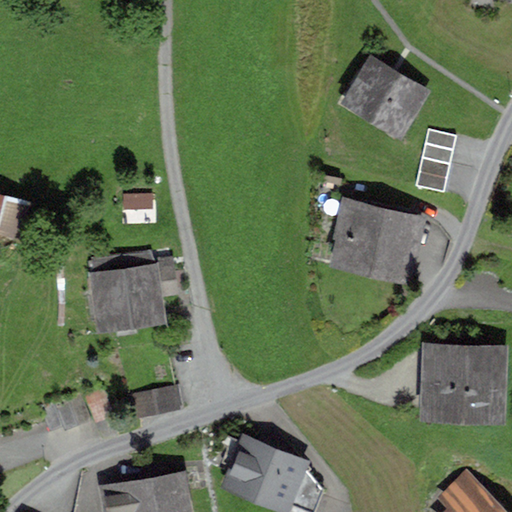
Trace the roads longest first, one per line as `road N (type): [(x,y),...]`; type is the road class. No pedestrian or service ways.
road 1 (residential): [(511,111),(464,243),(429,298),(388,338),(331,368),(87,457),(30,491),(12,511)]
road 2 (track): [(219,406),(172,159),(165,0)]
